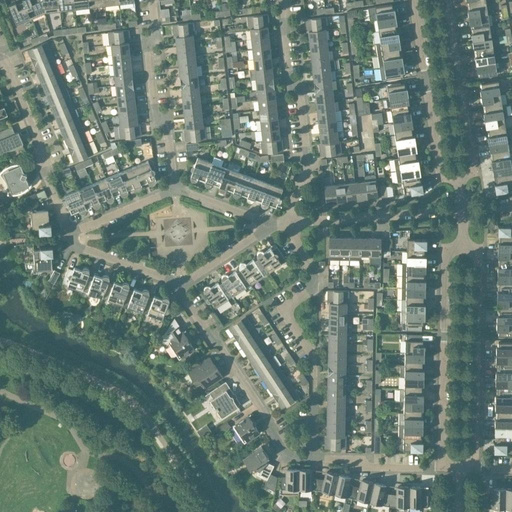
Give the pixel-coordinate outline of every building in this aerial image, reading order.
[(45,13),(42,0),(22,0),(23,1),(31,18),(45,13)] [(60,11),(58,0),(42,0),(45,13),(60,11)] [(75,9),(73,0),(58,0),(60,11),(75,9)] [(89,7),(88,0),(73,0),(75,9),(89,7)] [(31,18),(23,1),(16,4),(15,2),(9,5),(17,24),(31,18)] [(487,14),(486,2),(469,5),(469,9),(467,9),(468,17),(487,14)] [(392,9),(391,4),(367,8),(369,20),(376,19),(395,16),(394,9),(392,9)] [(250,29),(267,27),(269,27),(267,14),(247,16),(248,29),(250,29)] [(489,26),(487,14),(468,17),(470,25),(472,24),(472,29),(489,26)] [(397,24),(395,16),(376,19),(378,31),(395,28),(395,24),(397,24)] [(327,30),(326,17),(305,19),(307,32),(308,32),(326,30),(327,30)] [(194,35),(193,22),(172,25),(174,38),(175,38),(193,36),(194,35)] [(491,38),(489,26),(472,29),(473,33),(471,33),(472,41),(491,38)] [(268,38),(267,27),(250,29),(251,40),(268,38)] [(396,33),(395,28),(378,31),(380,43),(399,40),(398,32),(396,33)] [(130,43),(128,30),(108,32),(109,45),(111,45),(128,43),(130,43)] [(327,41),(326,30),(308,32),(309,43),(327,41)] [(46,33),(38,36),(40,41),(48,38),(46,33)] [(40,41),(38,36),(30,40),(32,45),(40,41)] [(194,46),(193,36),(175,38),(177,48),(194,46)] [(270,48),(268,38),(251,40),(252,50),(270,48)] [(493,50),(491,38),(472,41),(473,48),(475,48),(476,52),(493,50)] [(400,48),(399,40),(380,43),(375,44),(377,56),(382,55),(399,52),(398,48),(400,48)] [(328,51),(327,41),(309,43),(311,53),(328,51)] [(52,55),(47,42),(27,50),(33,63),(52,55)] [(129,53),(128,43),(111,45),(112,55),(129,53)] [(195,57),(194,46),(177,48),(178,58),(195,57)] [(271,58),(270,48),(252,50),(253,60),(271,58)] [(495,62),(493,50),(476,52),(477,57),(475,57),(476,65),(495,62)] [(329,61),(328,51),(311,53),(312,63),(329,61)] [(400,56),(399,52),(382,55),(377,56),(379,67),(384,67),(403,64),(402,56),(400,56)] [(130,63),(129,53),(112,55),(113,65),(130,63)] [(57,66),(52,55),(33,63),(37,74),(57,66)] [(196,66),(195,57),(178,58),(179,68),(196,66)] [(272,68),(271,58),(253,60),(254,70),(272,68)] [(334,61),(329,61),(312,63),(313,74),(330,72),(335,71),(334,61)] [(497,74),(495,62),(476,65),(477,72),(479,72),(480,76),(497,74)] [(132,74),(130,63),(113,65),(114,76),(132,74)] [(404,71),(403,64),(384,67),(379,67),(381,80),(403,76),(402,72),(404,71)] [(42,85),(61,77),(57,66),(37,74),(42,85)] [(197,77),(196,66),(179,68),(180,79),(197,77)] [(273,78),(272,68),(254,70),(250,70),(251,80),(256,80),(273,78)] [(331,82),(330,72),(313,74),(314,84),(331,82)] [(133,83),(132,74),(114,76),(115,85),(133,83)] [(66,88),(61,77),(42,85),(47,96),(66,88)] [(181,88),(198,86),(197,77),(180,79),(181,88)] [(274,88),(273,78),(256,80),(257,90),(274,88)] [(480,89),(481,96),(500,93),(498,81),(481,84),(482,88),(480,89)] [(332,91),(331,82),(314,84),(315,93),(332,91)] [(134,93),(133,83),(115,85),(117,95),(134,93)] [(387,86),(389,99),(408,96),(407,88),(405,88),(404,84),(387,86)] [(199,97),(198,86),(181,88),(182,99),(199,97)] [(51,106),(70,98),(66,88),(47,96),(51,106)] [(275,97),(274,88),(257,90),(258,99),(275,97)] [(334,102),(332,91),(315,93),(316,104),(334,102)] [(135,102),(134,93),(117,95),(118,104),(135,102)] [(502,105),(500,93),(481,96),(482,104),(484,104),(485,108),(502,105)] [(409,103),(408,96),(389,99),(391,110),(408,108),(407,103),(409,103)] [(201,106),(199,97),(182,99),(183,108),(201,106)] [(276,108),(275,97),(258,99),(259,110),(276,108)] [(55,118),(75,110),(70,98),(51,106),(55,118)] [(136,113),(135,102),(118,104),(119,115),(136,113)] [(335,112),(334,102),(316,104),(317,114),(335,112)] [(505,105),(502,105),(485,108),(485,112),(483,112),(485,120),(504,117),(507,117),(505,105)] [(202,117),(201,106),(183,108),(184,119),(202,117)] [(260,119),(277,117),(276,108),(259,110),(260,119)] [(408,112),(408,108),(391,110),(393,122),(412,119),(410,112),(408,112)] [(60,129),(79,121),(75,110),(55,118),(60,129)] [(336,122),(335,112),(317,114),(318,124),(336,122)] [(137,123),(136,113),(119,115),(120,125),(137,123)] [(203,126),(202,117),(184,119),(185,128),(203,126)] [(261,130),(278,128),(277,117),(260,119),(261,130)] [(505,129),(504,117),(485,120),(486,128),(488,127),(488,132),(505,129)] [(413,127),(412,119),(393,122),(395,134),(412,132),(411,127),(413,127)] [(65,140),(84,132),(79,121),(60,129),(65,140)] [(337,132),(336,122),(318,124),(320,134),(337,132)] [(137,123),(120,125),(118,125),(120,138),(140,136),(139,123),(137,123)] [(18,132),(17,132),(15,133),(12,126),(0,131),(0,152),(4,151),(6,151),(9,151),(11,150),(14,150),(16,149),(23,146),(22,144),(23,143),(18,132)] [(204,126),(203,126),(185,128),(184,128),(185,141),(206,139),(204,126)] [(280,138),(278,128),(261,130),(262,140),(280,138)] [(507,141),(505,129),(488,132),(489,136),(487,136),(488,144),(507,141)] [(69,151),(88,143),(84,132),(65,140),(69,151)] [(338,141),(337,132),(320,134),(321,143),(338,141)] [(412,136),(412,132),(395,134),(396,146),(415,143),(414,136),(412,136)] [(280,138),(262,140),(261,140),(262,153),(283,151),(281,138),(280,138)] [(340,141),(338,141),(321,143),(319,143),(320,156),(341,154),(340,141)] [(509,153),(507,141),(488,144),(490,152),(491,151),(492,156),(509,153)] [(74,162),(93,154),(88,143),(69,151),(74,162)] [(417,151),(415,143),(396,146),(398,158),(415,156),(415,151),(417,151)] [(118,147),(110,150),(113,155),(121,152),(118,147)] [(246,156),(248,151),(240,148),(238,153),(246,156)] [(113,155),(110,150),(102,153),(105,158),(113,155)] [(254,159),(256,154),(248,151),(246,156),(254,159)] [(511,165),(509,153),(492,156),(493,160),(491,160),(492,168),(511,165)] [(416,160),(415,156),(398,158),(394,159),(395,171),(400,170),(419,167),(418,159),(416,160)] [(205,181),(211,162),(197,157),(191,175),(190,176),(190,177),(191,178),(191,179),(192,179),(192,180),(193,180),(194,180),(195,180),(196,180),(196,179),(197,179),(197,178),(205,181)] [(219,186),(226,168),(221,166),(223,160),(213,157),(211,162),(205,181),(204,182),(205,183),(205,184),(206,185),(207,185),(208,185),(209,185),(210,185),(211,184),(212,183),(219,186)] [(93,163),(91,158),(83,162),(85,167),(93,163)] [(148,161),(134,166),(141,184),(148,181),(149,182),(150,183),(151,183),(152,183),(153,183),(154,183),(154,182),(155,182),(155,181),(155,180),(155,179),(155,178),(148,161)] [(85,167),(83,162),(75,165),(77,170),(85,167)] [(20,164),(18,164),(16,164),(14,164),(12,165),(11,165),(9,166),(7,167),(6,168),(4,169),(3,170),(1,171),(0,173),(0,172),(0,174),(5,181),(7,185),(8,194),(7,194),(9,194),(11,195),(13,195),(15,194),(16,194),(18,194),(20,193),(22,192),(23,192),(25,191),(26,190),(28,188),(29,187),(30,186),(32,184),(31,184),(30,185),(25,178),(27,175),(18,171),(18,164),(20,164)] [(511,164),(511,165),(492,168),(493,175),(495,175),(496,179),(511,176),(511,164)] [(141,184),(134,166),(120,172),(127,190),(134,187),(135,187),(135,188),(136,189),(137,189),(138,189),(139,189),(140,189),(140,188),(141,188),(141,187),(141,186),(141,185),(141,184)] [(71,172),(69,167),(61,171),(63,176),(71,172)] [(420,175),(419,167),(400,170),(395,171),(397,183),(402,182),(419,179),(418,175),(420,175)] [(233,191),(240,173),(226,168),(219,186),(219,187),(219,188),(219,189),(220,190),(221,190),(222,190),(223,190),(224,190),(225,189),(226,188),(233,191)] [(127,190),(120,172),(106,178),(114,195),(121,193),(121,194),(122,194),(123,195),(124,195),(125,195),(126,194),(127,194),(127,193),(128,192),(128,191),(128,190),(127,190)] [(247,196),(254,178),(240,173),(233,191),(233,192),(233,193),(233,194),(234,195),(235,195),(236,196),(237,195),(238,195),(239,194),(240,193),(247,196)] [(511,176),(496,179),(497,183),(495,184),(493,182),(492,183),(495,184),(496,192),(494,194),(495,194),(496,192),(501,191),(502,193),(502,191),(507,190),(509,192),(510,191),(511,189),(511,176)] [(114,195),(106,178),(92,184),(100,201),(107,198),(107,199),(108,199),(108,200),(109,200),(110,201),(111,200),(112,200),(113,200),(113,199),(113,198),(114,198),(114,197),(114,196),(113,196),(114,195)] [(261,201),(268,183),(254,178),(247,196),(247,197),(247,198),(247,199),(248,199),(248,200),(249,200),(249,201),(250,201),(251,201),(252,200),(253,200),(253,199),(254,198),(261,201)] [(422,183),(423,181),(421,183),(420,183),(419,179),(402,182),(403,187),(400,190),(400,191),(404,194),(405,194),(406,195),(407,194),(411,193),(410,195),(411,193),(417,192),(417,194),(418,194),(417,192),(423,191),(425,193),(425,192),(423,191),(422,183)] [(378,197),(376,180),(365,181),(367,198),(378,197)] [(367,198),(365,181),(355,182),(357,200),(367,198)] [(357,200),(355,182),(345,184),(347,201),(357,200)] [(276,206),(282,188),(268,183),(261,201),(261,202),(261,203),(261,204),(262,205),(263,206),(264,206),(265,206),(266,206),(266,205),(267,205),(267,204),(268,204),(276,206)] [(100,201),(92,184),(78,189),(86,207),(93,204),(93,205),(94,205),(94,206),(95,206),(96,206),(97,206),(98,206),(99,205),(100,204),(100,203),(100,202),(100,201)] [(347,201),(345,184),(335,185),(337,202),(347,201)] [(337,202),(335,185),(324,186),(326,203),(337,202)] [(86,207),(78,189),(64,195),(71,213),(79,210),(80,211),(81,212),(82,212),(83,212),(84,212),(84,211),(85,211),(85,210),(86,210),(86,209),(86,208),(86,207)] [(38,193),(39,199),(47,197),(46,191),(38,193)] [(35,193),(24,198),(26,204),(38,199),(35,193)] [(49,224),(48,210),(31,211),(32,231),(39,231),(40,233),(38,235),(40,233),(45,233),(45,235),(46,235),(46,233),(51,232),(53,234),(51,232),(51,224),(53,222),(52,222),(51,224),(49,224)] [(511,225),(510,226),(511,224),(510,226),(504,226),(504,224),(504,226),(498,226),(497,224),(496,224),(498,226),(498,234),(496,235),(496,236),(498,234),(500,234),(500,238),(511,238),(511,225)] [(339,255),(340,237),(329,237),(328,260),(339,260),(339,255)] [(349,255),(350,238),(340,237),(339,255),(339,260),(349,260),(349,255)] [(426,240),(428,238),(428,237),(426,239),(420,239),(420,237),(420,239),(414,239),(413,237),(412,237),(414,239),(410,239),(409,238),(409,237),(409,238),(407,239),(404,243),(403,243),(404,243),(407,246),(407,251),(424,252),(424,247),(425,247),(427,249),(428,249),(426,247),(426,240)] [(360,255),(360,238),(350,238),(349,255),(349,260),(360,260),(360,255)] [(370,255),(370,238),(360,238),(360,255),(370,255)] [(380,256),(381,238),(370,238),(370,255),(380,256)] [(511,250),(511,238),(500,238),(500,243),(498,243),(498,250),(511,250)] [(52,247),(54,245),(54,244),(52,247),(41,247),(39,246),(41,248),(41,250),(33,250),(35,270),(52,269),(51,255),(53,255),(55,257),(55,256),(53,254),(52,247)] [(286,261),(278,249),(277,247),(272,250),(270,248),(263,252),(262,251),(261,251),(260,251),(259,251),(258,252),(257,253),(257,254),(257,255),(257,256),(259,259),(268,272),(286,261)] [(511,262),(511,250),(498,250),(498,258),(500,258),(499,262),(511,262)] [(426,256),(424,256),(424,252),(407,251),(406,263),(426,264),(426,256)] [(268,272),(259,259),(254,262),(253,259),(246,264),(245,263),(244,263),(243,262),(242,262),(241,263),(240,263),(240,264),(239,265),(239,266),(239,267),(240,268),(241,270),(250,284),(268,272)] [(511,274),(511,262),(499,262),(499,267),(497,266),(497,274),(511,274)] [(425,271),(426,264),(406,263),(402,263),(401,275),(423,276),(423,271),(425,271)] [(83,291),(88,275),(89,273),(89,272),(89,271),(89,270),(88,269),(88,268),(87,268),(86,268),(85,268),(84,268),(83,268),(83,269),(82,269),(82,270),(74,267),(73,270),(68,268),(62,283),(83,291)] [(54,270),(48,281),(54,284),(60,273),(54,270)] [(233,296),(250,284),(241,270),(237,273),(235,271),(228,276),(227,275),(226,274),(225,274),(224,274),(223,275),(222,275),(222,276),(221,277),(221,278),(222,279),(222,280),(223,282),(233,296)] [(102,298),(108,282),(109,280),(109,279),(109,278),(109,277),(108,276),(107,275),(106,275),(105,275),(104,275),(103,276),(102,277),(94,274),(93,277),(88,275),(83,291),(102,298)] [(511,286),(511,274),(497,274),(497,282),(499,282),(499,286),(511,286)] [(423,280),(423,276),(401,275),(401,287),(425,288),(425,280),(423,280)] [(122,305),(128,289),(129,287),(129,286),(129,285),(128,284),(128,283),(127,283),(127,282),(126,282),(125,282),(124,282),(123,283),(122,284),(114,281),(113,284),(108,282),(102,298),(122,305)] [(215,307),(233,296),(223,282),(219,285),(217,283),(210,287),(209,286),(208,286),(207,286),(206,286),(205,287),(204,287),(204,288),(204,289),(204,290),(204,291),(215,307)] [(511,298),(511,286),(499,286),(499,291),(497,291),(497,298),(511,298)] [(425,295),(425,288),(401,287),(401,299),(423,300),(423,295),(425,295)] [(142,312),(148,297),(149,294),(149,293),(149,292),(148,291),(148,290),(147,290),(147,289),(146,289),(145,289),(144,289),(143,290),(142,291),(134,289),(133,291),(128,289),(122,305),(142,312)] [(348,304),(348,290),(327,290),(327,303),(329,303),(346,304),(348,304)] [(162,319),(169,301),(169,300),(169,299),(168,298),(168,297),(167,297),(166,296),(165,296),(164,296),(163,297),(162,298),(162,299),(154,296),(153,298),(148,297),(142,312),(162,319)] [(511,310),(511,298),(497,298),(497,306),(499,306),(499,310),(511,310)] [(423,304),(423,300),(401,299),(401,311),(425,312),(425,304),(423,304)] [(346,315),(346,304),(329,303),(329,315),(346,315)] [(511,322),(511,310),(499,310),(498,315),(496,315),(496,322),(511,322)] [(424,319),(425,312),(401,311),(400,324),(402,324),(401,329),(401,330),(422,330),(421,330),(421,324),(422,324),(422,319),(424,319)] [(346,326),(346,315),(329,315),(328,326),(346,326)] [(245,316),(228,327),(235,338),(253,327),(245,316)] [(167,342),(179,359),(194,349),(183,331),(182,332),(178,327),(179,326),(174,318),(163,336),(162,337),(162,338),(162,339),(162,340),(162,341),(163,342),(164,342),(165,342),(166,342),(167,342)] [(511,335),(511,322),(496,322),(496,330),(498,330),(498,335),(511,335)] [(346,335),(346,326),(328,326),(328,335),(346,335)] [(242,348),(259,337),(253,327),(235,338),(242,348)] [(424,353),(424,345),(422,345),(422,340),(421,340),(421,335),(422,335),(422,334),(406,334),(406,340),(405,340),(405,353),(424,353)] [(346,345),(346,335),(328,335),(328,345),(346,345)] [(266,347),(259,337),(242,348),(248,358),(266,347)] [(511,354),(511,342),(498,342),(498,347),(496,347),(496,354),(511,354)] [(345,356),(346,345),(328,345),(328,355),(345,356)] [(255,368),(272,356),(266,347),(248,358),(255,368)] [(424,361),(424,353),(405,353),(404,365),(422,365),(422,361),(424,361)] [(511,366),(511,354),(496,354),(496,362),(498,362),(498,366),(511,366)] [(345,365),(345,356),(328,355),(328,365),(345,365)] [(279,367),(272,356),(255,368),(262,378),(279,367)] [(200,381),(205,388),(222,376),(214,364),(212,365),(210,365),(207,360),(188,372),(196,384),(200,381)] [(422,369),(422,365),(404,365),(400,364),(400,377),(404,377),(423,377),(424,369),(422,369)] [(345,375),(345,365),(328,365),(328,375),(345,375)] [(511,378),(511,366),(498,366),(497,371),(495,371),(495,378),(511,378)] [(286,377),(279,367),(262,378),(268,389),(286,377)] [(345,386),(345,375),(328,375),(327,386),(345,386)] [(275,399),(293,387),(286,377),(268,389),(275,399)] [(423,385),(423,377),(404,377),(404,389),(421,389),(421,385),(423,385)] [(511,390),(511,378),(495,378),(495,386),(497,386),(497,390),(511,390)] [(221,417),(238,406),(237,406),(240,404),(236,397),(235,398),(233,394),(225,381),(209,392),(212,398),(210,400),(211,400),(216,407),(215,408),(217,410),(216,412),(216,414),(217,416),(219,417),(221,417)] [(345,396),(345,386),(327,386),(327,396),(345,396)] [(281,408),(299,397),(293,387),(275,399),(281,408)] [(421,394),(421,389),(404,389),(399,389),(399,401),(404,401),(423,401),(423,394),(421,394)] [(511,402),(511,390),(497,390),(497,395),(495,395),(495,403),(511,402)] [(344,406),(345,396),(327,396),(327,406),(344,406)] [(423,409),(423,401),(404,401),(404,413),(421,413),(421,409),(423,409)] [(511,402),(495,403),(495,410),(497,410),(497,415),(511,414),(511,402)] [(344,416),(344,406),(327,406),(327,416),(344,416)] [(421,417),(421,413),(404,413),(399,413),(399,425),(403,425),(423,425),(423,418),(421,417)] [(511,414),(497,415),(497,419),(495,419),(494,427),(511,426),(511,414)] [(244,443),(259,433),(248,415),(232,426),(244,443)] [(344,426),(344,416),(327,416),(327,426),(344,426)] [(219,427),(222,432),(230,427),(227,422),(219,427)] [(422,433),(423,425),(403,425),(399,425),(398,437),(403,437),(420,437),(420,433),(422,433)] [(344,435),(344,426),(327,426),(326,435),(344,435)] [(511,426),(494,427),(494,434),(496,434),(496,439),(511,438),(511,426)] [(344,435),(326,435),(325,435),(325,448),(345,448),(346,435),(344,435)] [(422,449),(422,442),(424,440),(422,441),(420,441),(420,437),(403,437),(403,442),(400,445),(399,445),(400,445),(403,449),(404,449),(405,450),(405,451),(405,450),(406,449),(410,449),(408,451),(409,451),(411,450),(416,450),(416,451),(416,450),(422,450),(424,452),(424,451),(422,449)] [(511,438),(496,439),(496,443),(494,443),(493,441),(492,441),(494,443),(494,451),(492,453),(494,451),(500,451),(500,453),(500,451),(505,451),(507,453),(508,453),(506,451),(510,451),(511,452),(511,453),(511,452),(511,451),(511,438)] [(268,457),(261,446),(243,458),(250,469),(254,466),(259,471),(257,475),(267,480),(274,465),(267,462),(264,460),(268,457)] [(299,489),(299,469),(287,469),(287,477),(281,477),(281,488),(279,488),(279,489),(281,489),(281,494),(299,494),(299,489)] [(317,490),(318,478),(311,477),(311,469),(299,469),(299,489),(313,489),(317,490)] [(334,494),(339,474),(327,471),(325,479),(318,478),(317,490),(320,490),(334,494)] [(352,498),(355,486),(348,485),(350,476),(339,474),(334,494),(352,498)] [(370,502),(374,482),(362,479),(360,487),(355,486),(352,498),(370,502)] [(389,506),(391,494),(384,493),(385,485),(374,482),(370,502),(386,505),(389,506)] [(409,507),(410,486),(398,486),(397,494),(391,494),(389,506),(392,506),(409,507)] [(428,495),(421,495),(421,487),(410,486),(409,507),(429,507),(429,506),(427,506),(427,495),(428,495)] [(505,508),(505,488),(493,488),(493,496),(487,496),(487,507),(485,507),(485,508),(505,508)]
